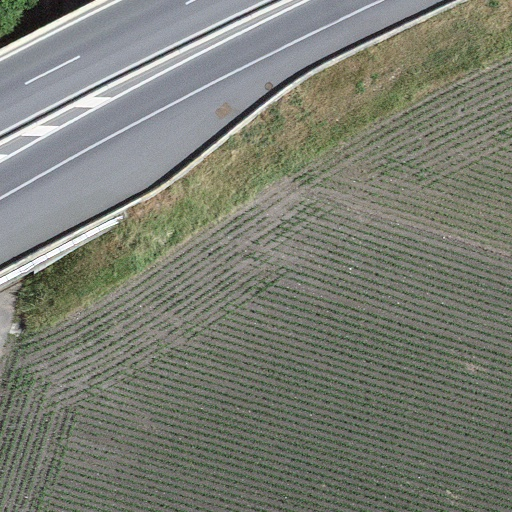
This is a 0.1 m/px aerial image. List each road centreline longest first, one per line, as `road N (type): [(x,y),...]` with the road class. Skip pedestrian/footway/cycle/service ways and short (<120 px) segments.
road 1 (trunk): [(0,181),(347,0)]
road 2 (track): [(81,0),(0,267)]
road 3 (trunk): [(195,0),(0,98)]
